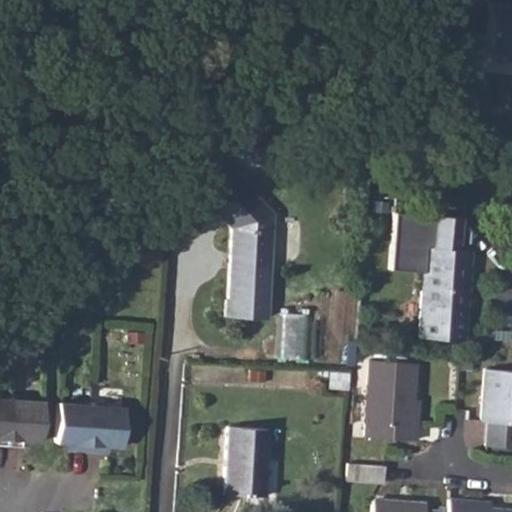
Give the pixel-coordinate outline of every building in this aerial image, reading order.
[(511,5),(489,3),(486,52),(511,55),(511,5)] [(167,173),(165,202),(193,204),(195,175),(167,173)] [(224,300),(222,316),(264,319),(270,210),(229,173),(202,203),(230,229),(225,300),(224,300)] [(420,272),(416,338),(459,340),(463,287),(465,286),(468,249),(464,250),(465,231),(456,217),(389,213),(386,270),(420,272)] [(306,355),(306,312),(280,312),(280,355),(306,355)] [(413,427),(407,426),(408,400),(411,364),(367,360),(361,436),(413,440),(413,427)] [(511,370),(483,368),(478,421),(484,422),(483,444),(511,447),(511,370)] [(0,440),(5,440),(20,442),(21,435),(38,436),(42,397),(24,396),(23,392),(9,392),(0,390),(0,440)] [(70,445),(85,447),(100,447),(101,440),(119,441),(122,402),(104,401),(104,398),(89,397),(75,396),(74,399),(57,398),(53,437),(71,438),(70,445)] [(225,423),(220,490),(260,492),(264,426),(225,423)] [(344,462),(342,481),(381,482),(382,465),(344,462)] [(445,499),(443,511),(511,511),(486,509),(460,508),(461,500),(445,499)] [(368,500),(366,511),(433,511),(434,510),(421,509),(421,503),(368,500)]
